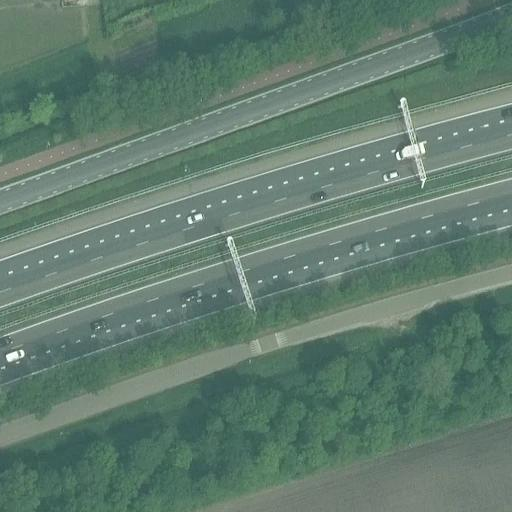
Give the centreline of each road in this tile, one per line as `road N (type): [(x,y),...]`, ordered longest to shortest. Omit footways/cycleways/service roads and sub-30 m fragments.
road 1 (tertiary): [(0,198),(511,11)]
road 2 (unclassified): [(511,274),(270,343),(0,437)]
road 3 (motorway): [(0,356),(164,295),(511,194)]
road 4 (motorway): [(511,135),(151,240),(0,295)]
